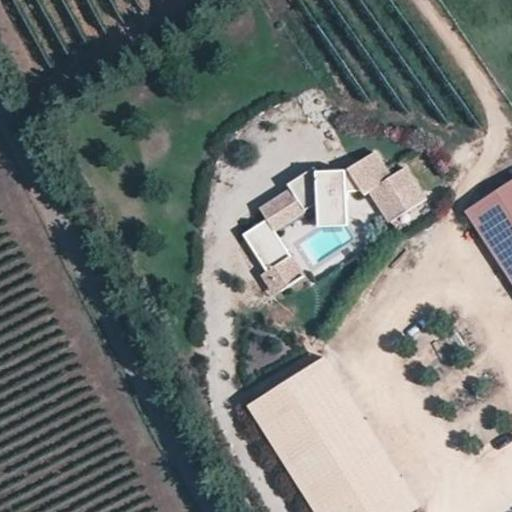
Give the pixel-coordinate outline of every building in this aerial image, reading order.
[(266,216),(243,230),(267,267),(277,260),(291,281),(303,273),(276,226),(318,199),(347,198),(347,188),(362,188),(365,192),(366,191),(387,222),(421,202),(402,168),(389,176),(374,151),(344,167),(315,167),(313,163),(287,180),(290,185),(259,205),(266,216)] [(511,183),(466,214),(511,283),(511,183)] [(347,198),(318,199),(319,224),(348,223),(347,198)] [(277,260),(267,267),(260,271),(274,292),(291,281),(277,260)] [(411,511),(317,363),(248,408),(313,511),(411,511)]
